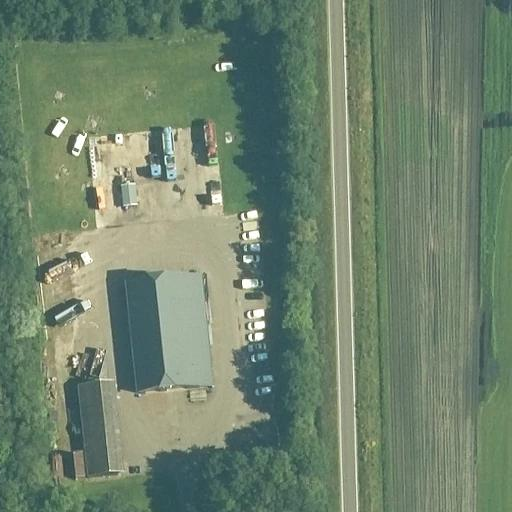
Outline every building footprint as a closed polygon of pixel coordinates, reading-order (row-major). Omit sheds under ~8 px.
[(152,76),(132,80),(133,89),(154,86),(152,76)] [(129,191),(130,214),(144,214),(143,191),(129,191)] [(261,266),(259,234),(236,236),(238,268),(261,266)] [(79,312),(96,299),(71,266),(54,279),(79,312)] [(189,280),(128,287),(140,395),(200,389),(189,280)] [(89,323),(68,327),(77,391),(88,389),(100,477),(128,473),(115,383),(98,385),(89,323)] [(284,405),(256,407),(257,423),(285,422),(284,405)]
